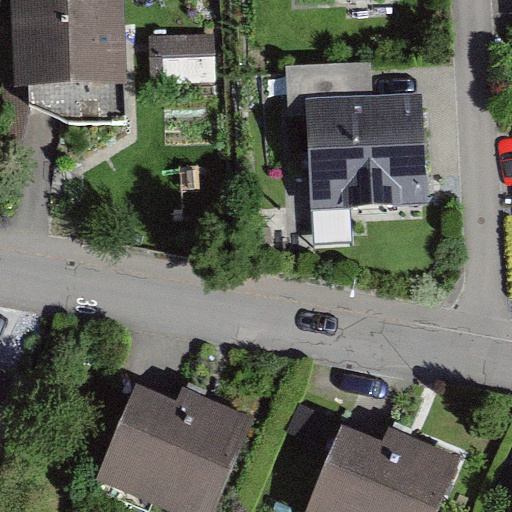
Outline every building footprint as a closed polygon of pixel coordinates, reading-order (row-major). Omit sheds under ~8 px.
[(125,0),(55,0),(22,3),(30,104),(133,96),(125,0)] [(374,66),(289,69),(291,116),(309,116),(313,219),(430,214),(425,103),(376,105),(374,66)] [(0,418),(17,383),(0,375),(0,418)] [(146,389),(106,483),(173,511),(225,511),(265,418),(190,386),(182,404),(146,389)] [(355,431),(317,511),(442,511),(464,464),(395,433),(389,446),(355,431)]
